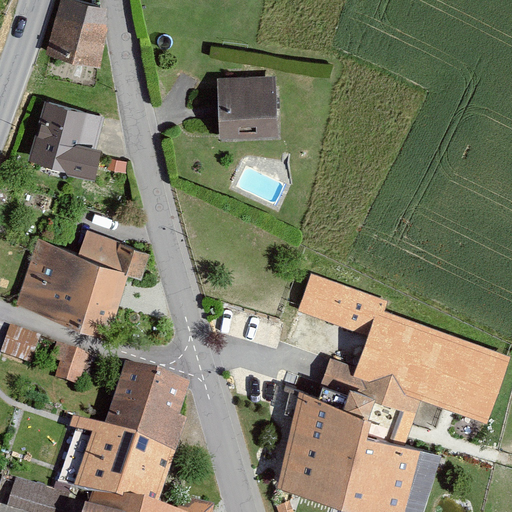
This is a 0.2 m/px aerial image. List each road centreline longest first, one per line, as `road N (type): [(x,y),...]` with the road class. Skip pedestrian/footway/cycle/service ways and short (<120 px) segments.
road 1 (residential): [(201,377),(109,0)]
road 2 (residential): [(0,309),(201,377)]
road 3 (residential): [(239,511),(201,377)]
